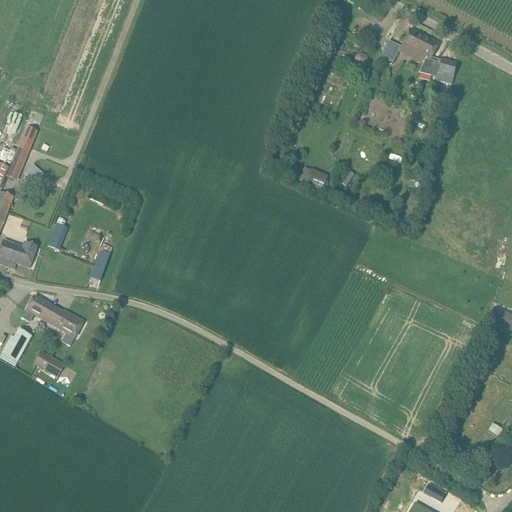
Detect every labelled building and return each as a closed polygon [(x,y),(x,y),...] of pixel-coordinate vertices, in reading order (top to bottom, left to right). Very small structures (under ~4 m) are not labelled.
[(389,42),(384,51),(381,57),(393,64),(399,53),(421,64),(417,73),(435,77),(435,82),(451,86),(456,65),(432,58),(438,45),(410,30),(401,48),(389,42)] [(12,109),(2,138),(12,141),(22,112),(12,109)] [(27,128),(13,162),(20,165),(23,166),(37,132),(27,128)] [(13,162),(6,177),(13,180),(20,165),(13,162)] [(304,185),(322,192),(328,177),(311,170),(304,185)] [(29,171),(25,176),(35,185),(40,180),(29,171)] [(0,232),(13,198),(0,192),(0,232)] [(57,224),(48,247),(59,251),(68,229),(57,224)] [(0,250),(0,265),(12,269),(19,246),(4,241),(0,250)] [(23,247),(19,246),(12,269),(14,270),(14,269),(15,264),(30,269),(37,247),(25,243),(23,247)] [(91,283),(102,285),(112,247),(101,244),(91,283)] [(61,315),(63,311),(35,295),(25,312),(41,321),(48,308),(61,315)] [(84,323),(63,311),(61,315),(48,308),(41,321),(74,340),(84,323)] [(511,335),(511,316),(491,309),(487,321),(494,323),(492,329),(511,335)] [(1,355),(17,363),(32,337),(19,330),(14,339),(11,337),(1,355)] [(41,352),(33,365),(57,379),(65,366),(41,352)] [(473,457),(483,463),(499,437),(488,431),(473,457)] [(430,498),(435,489),(428,485),(424,494),(430,498)] [(416,499),(409,511),(435,511),(436,510),(416,499)]
